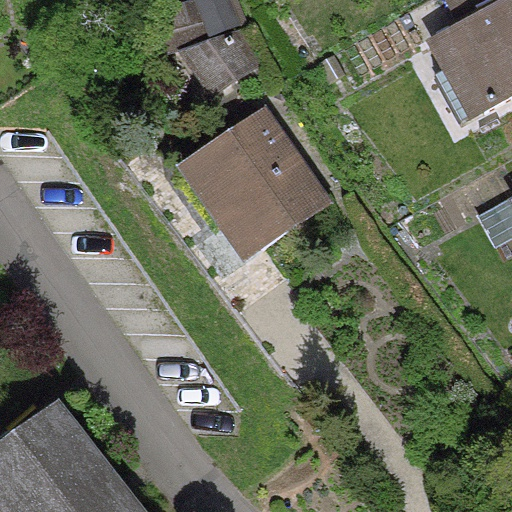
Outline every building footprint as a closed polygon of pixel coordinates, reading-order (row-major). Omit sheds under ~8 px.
[(239,0),(179,0),(153,8),(169,54),(180,50),(216,102),(263,69),(235,32),(251,27),(239,0)] [(511,0),(502,0),(459,23),(426,40),(443,70),(469,120),(511,97),(511,0)] [(446,0),(459,23),(502,0),(446,0)] [(469,120),(443,70),(436,74),(462,124),(469,120)] [(269,103),(177,165),(243,261),(334,200),(269,103)] [(511,199),(511,198),(479,216),(496,247),(511,238),(511,199)] [(148,511),(58,396),(0,440),(0,507),(3,511),(148,511)]
